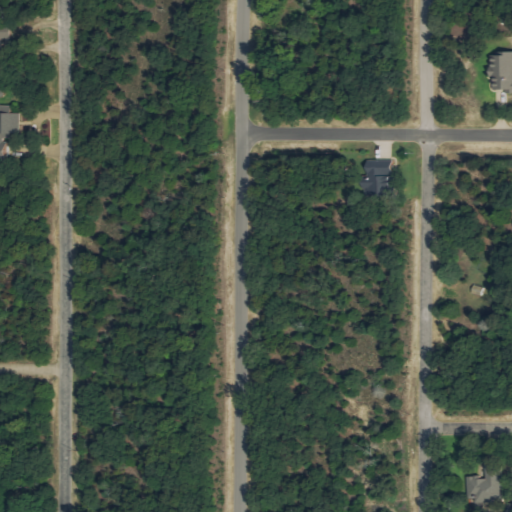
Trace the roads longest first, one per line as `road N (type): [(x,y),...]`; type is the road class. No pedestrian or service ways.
road 1 (residential): [(237,511),(241,0)]
road 2 (residential): [(423,511),(425,0)]
road 3 (residential): [(62,511),(62,0)]
road 4 (residential): [(240,133),(511,134)]
